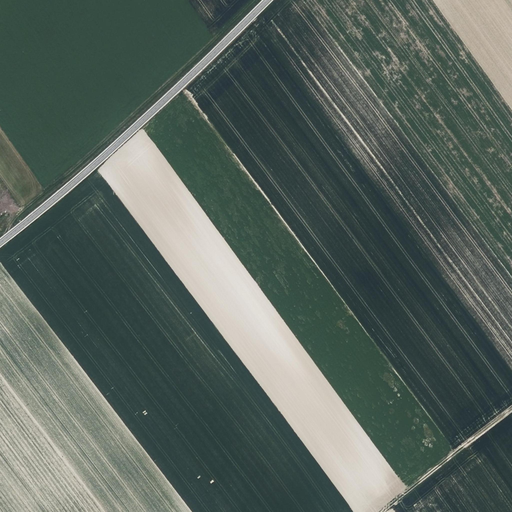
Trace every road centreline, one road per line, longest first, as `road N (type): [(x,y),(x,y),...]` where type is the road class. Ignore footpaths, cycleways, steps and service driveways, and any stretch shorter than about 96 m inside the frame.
road 1 (tertiary): [(0,243),(269,0)]
road 2 (track): [(382,511),(511,409)]
